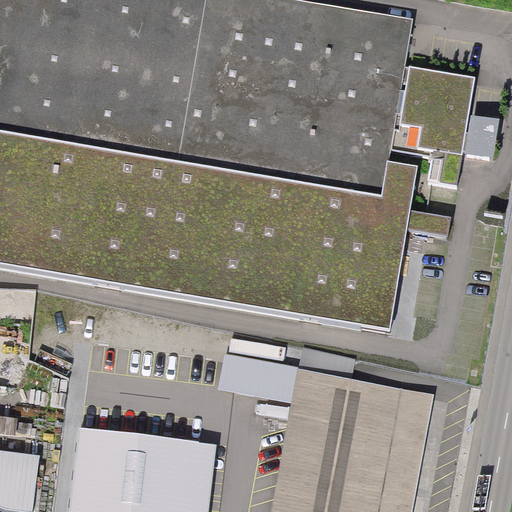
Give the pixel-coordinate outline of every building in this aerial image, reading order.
[(416,23),(282,0),(0,0),(0,267),(389,334),(420,152),(463,159),(492,164),(497,134),(499,124),(469,119),(475,82),(407,70),(416,23)] [(420,241),(451,247),(454,228),(423,223),(420,241)] [(291,403),(298,371),(226,357),(219,389),(291,403)] [(410,511),(432,397),(298,371),(291,403),(271,511),(410,511)] [(208,511),(216,447),(81,431),(70,511),(208,511)] [(35,511),(44,461),(0,453),(0,510),(11,511),(35,511)]
